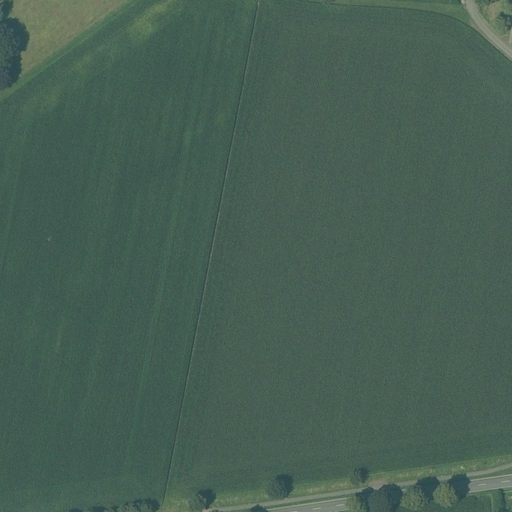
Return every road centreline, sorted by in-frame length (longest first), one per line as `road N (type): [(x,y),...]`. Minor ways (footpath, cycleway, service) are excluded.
road 1 (secondary): [(511,481),(295,511)]
road 2 (track): [(136,0),(0,96)]
road 3 (track): [(472,8),(327,0)]
